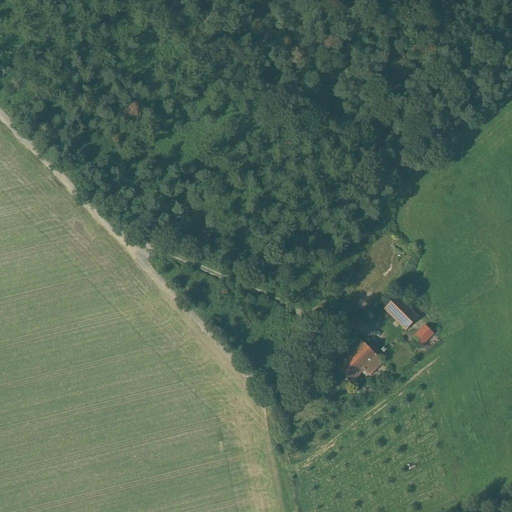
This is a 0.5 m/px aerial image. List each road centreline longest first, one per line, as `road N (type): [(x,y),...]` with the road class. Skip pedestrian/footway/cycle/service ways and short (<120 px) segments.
road 1 (track): [(511,93),(384,207),(258,394),(291,511)]
road 2 (track): [(0,111),(118,238),(311,318)]
road 3 (track): [(118,238),(258,394)]
